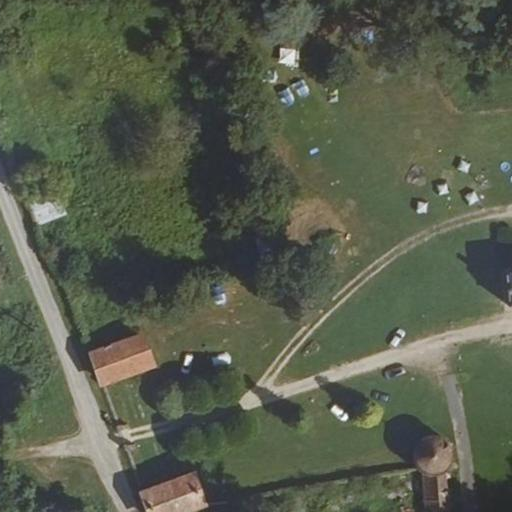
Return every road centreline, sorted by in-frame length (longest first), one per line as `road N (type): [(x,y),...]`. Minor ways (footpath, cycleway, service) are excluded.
road 1 (track): [(107,447),(345,368),(511,341)]
road 2 (unclassified): [(0,157),(131,511)]
road 3 (track): [(247,402),(372,267),(511,209)]
